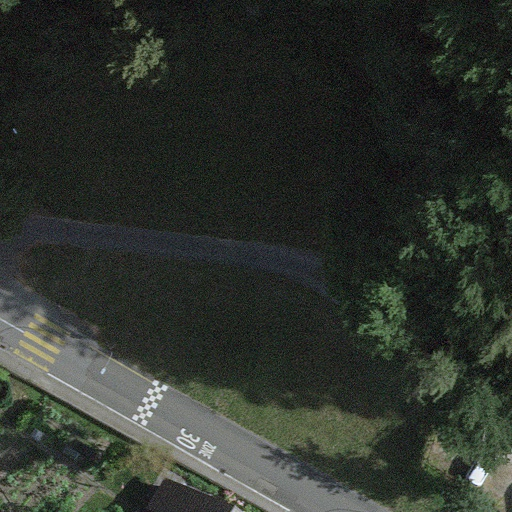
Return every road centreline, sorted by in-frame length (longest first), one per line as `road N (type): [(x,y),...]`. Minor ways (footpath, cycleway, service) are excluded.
road 1 (residential): [(379,279),(63,232),(22,238),(0,264)]
road 2 (tertiary): [(338,511),(0,325)]
road 3 (track): [(511,343),(379,279)]
